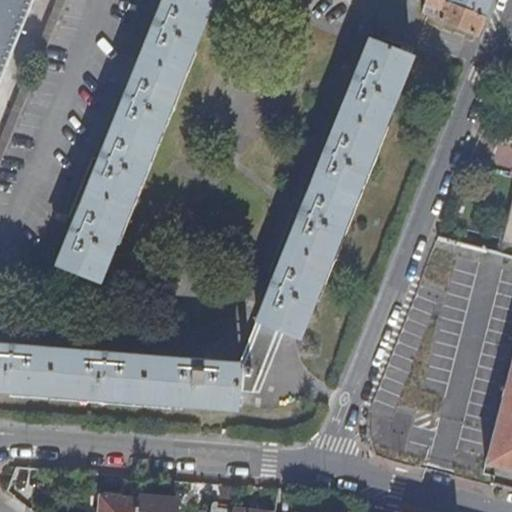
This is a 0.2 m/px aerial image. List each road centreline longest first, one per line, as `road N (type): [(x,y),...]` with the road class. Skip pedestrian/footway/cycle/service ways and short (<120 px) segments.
road 1 (residential): [(498,15),(324,471)]
road 2 (residential): [(324,471),(0,446)]
road 3 (residential): [(492,511),(324,471)]
